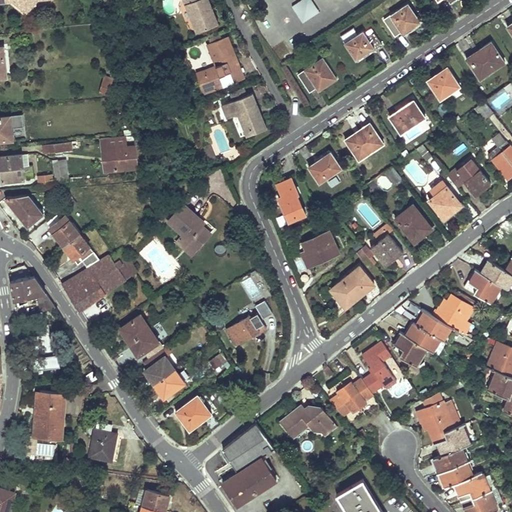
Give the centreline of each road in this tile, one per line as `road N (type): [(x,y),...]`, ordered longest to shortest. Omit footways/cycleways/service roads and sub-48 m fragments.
road 1 (residential): [(184,466),(155,438),(40,269),(3,242)]
road 2 (residential): [(315,360),(304,348),(299,312),(249,184),(262,161),(305,132)]
road 3 (residential): [(511,202),(315,360)]
road 4 (residential): [(305,132),(500,0)]
road 5 (residential): [(315,360),(184,466)]
road 6 (residential): [(0,273),(13,379),(5,422)]
road 7 (residential): [(305,132),(234,0)]
